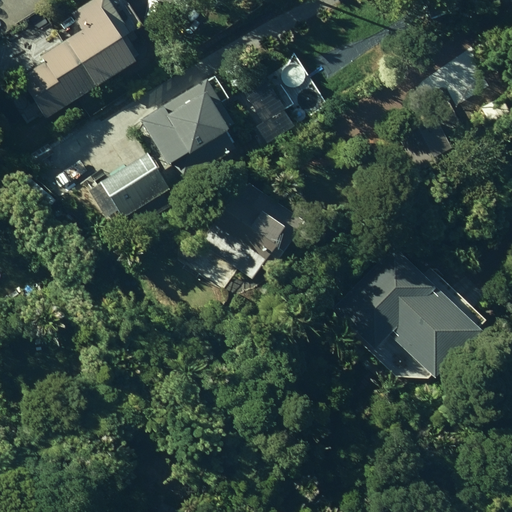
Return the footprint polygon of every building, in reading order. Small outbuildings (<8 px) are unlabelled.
[(111,0),(79,0),(71,5),(84,23),(44,51),(47,57),(23,73),(49,111),(49,110),(137,47),(118,19),(123,16),(111,0)] [(177,163),(188,180),(241,147),(232,132),(237,129),(235,125),(240,121),(213,77),(145,120),(173,165),(177,163)] [(253,103),(277,138),(294,126),(270,91),(253,103)] [(511,110),(505,97),(480,110),(490,128),(511,116),(511,110)] [(41,149),(45,158),(57,152),(52,143),(41,149)] [(104,182),(126,218),(175,189),(154,152),(104,182)] [(220,166),(225,174),(242,164),(237,157),(220,166)] [(201,244),(257,281),(271,260),(280,266),(310,221),(253,184),(232,197),(201,244)] [(175,193),(181,202),(194,194),(188,185),(175,193)] [(394,333),(444,378),(489,327),(396,243),(336,310),(380,349),(394,333)]
